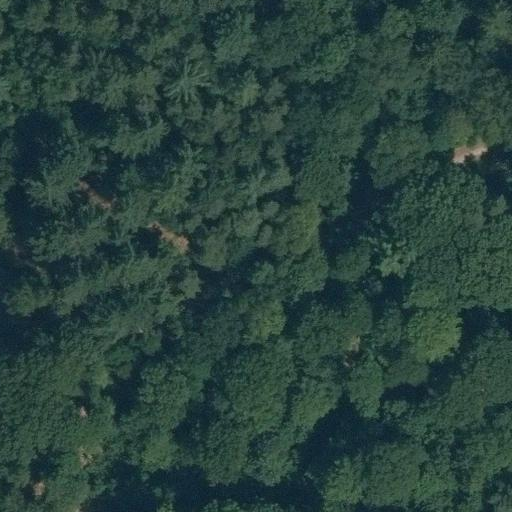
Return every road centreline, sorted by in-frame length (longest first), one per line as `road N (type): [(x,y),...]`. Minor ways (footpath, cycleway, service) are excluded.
road 1 (track): [(511,475),(395,192)]
road 2 (track): [(395,192),(127,335)]
road 3 (track): [(395,192),(270,0)]
road 4 (track): [(127,335),(0,419)]
road 5 (track): [(511,133),(395,192)]
